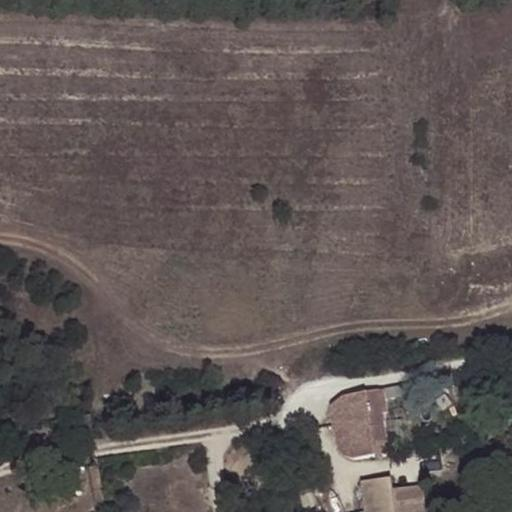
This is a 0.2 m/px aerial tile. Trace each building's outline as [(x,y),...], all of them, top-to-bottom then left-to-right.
[(383,390),(377,391),(381,412),(387,410),(383,390)] [(376,454),(368,414),(381,412),(377,391),(344,397),(338,398),(335,400),(332,406),(332,408),(342,461),(376,454)] [(388,452),(381,412),(368,414),(376,454),(388,452)] [(75,417),(79,442),(91,440),(87,413),(75,417)] [(86,468),(93,511),(103,511),(96,466),(86,468)] [(376,480),(380,511),(410,511),(407,487),(406,477),(376,480)] [(407,487),(410,511),(441,511),(437,483),(407,487)]
